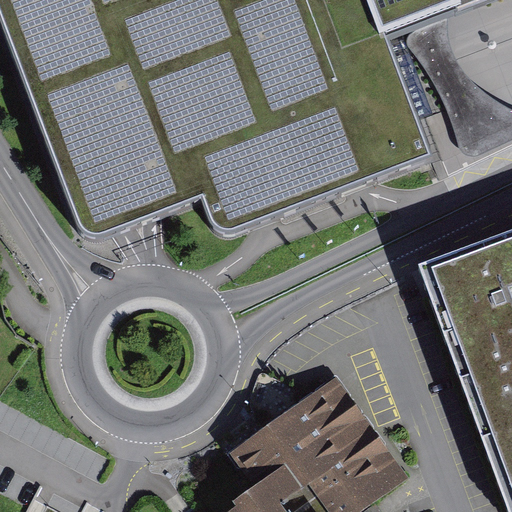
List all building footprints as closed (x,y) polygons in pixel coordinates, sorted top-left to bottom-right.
[(0,0),(0,21),(80,231),(122,216),(160,201),(198,187),(215,231),(269,211),(356,178),(426,151),(381,33),(405,23),(418,19),(451,6),(467,0),(0,0)] [(418,19),(405,23),(448,109),(457,134),(460,150),(466,156),(477,158),(511,141),(511,110),(493,101),(469,82),(452,56),(448,36),(451,6),(418,19)] [(419,267),(458,369),(473,364),(511,348),(511,232),(433,262),(419,267)] [(511,511),(511,348),(473,364),(458,369),(509,511),(511,511)] [(211,511),(357,511),(406,478),(332,375),(300,396),(235,439),(260,475),(211,511)]
